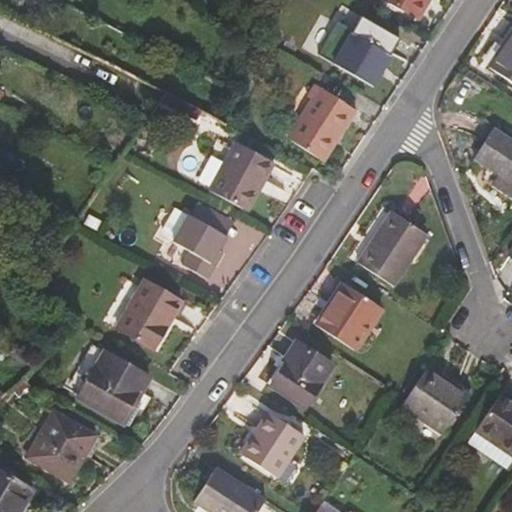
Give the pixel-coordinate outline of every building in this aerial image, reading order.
[(428,0),(382,0),(417,20),(428,0)] [(401,39),(361,16),(333,64),(373,87),(401,39)] [(511,32),(489,68),(511,83),(511,32)] [(272,34),(269,40),(277,44),(281,38),(272,34)] [(267,43),(263,52),(269,56),(274,46),(277,44),(269,40),(267,43)] [(323,162),(357,111),(315,84),(307,97),(312,100),(287,138),(323,162)] [(200,108),(166,91),(160,100),(194,118),(200,108)] [(511,185),(511,139),(494,128),(472,160),(497,176),(511,185)] [(248,211),(274,163),(235,142),(209,190),(248,211)] [(511,185),(497,176),(490,185),(511,199),(511,185)] [(188,216),(175,208),(162,231),(164,237),(173,243),(173,242),(188,216)] [(393,286),(427,235),(391,211),(357,262),(393,286)] [(89,215),(84,224),(97,231),(102,222),(89,215)] [(218,251),(226,237),(189,215),(188,216),(173,242),(190,252),(182,265),(208,280),(216,267),(211,264),(218,251)] [(216,267),(223,254),(218,251),(211,264),(216,267)] [(154,350),(182,302),(144,280),(116,328),(154,350)] [(355,351),(382,309),(343,283),(316,324),(355,351)] [(333,365),(296,341),(282,362),(285,363),(271,385),(305,408),(333,365)] [(150,377),(92,344),(83,359),(96,366),(79,398),(117,419),(135,389),(141,393),(150,377)] [(469,396),(426,368),(402,405),(443,433),(469,396)] [(117,419),(124,423),(141,393),(135,389),(117,419)] [(511,456),(511,398),(501,392),(475,431),(511,456)] [(83,459),(96,436),(53,410),(27,458),(66,480),(79,456),(83,459)] [(305,436),(268,412),(241,454),(277,478),(305,436)] [(475,431),(469,440),(508,468),(511,462),(511,456),(475,431)] [(70,482),(83,459),(79,456),(66,480),(70,482)] [(257,511),(265,500),(216,467),(193,502),(208,511),(257,511)] [(0,511),(19,511),(32,490),(0,471),(0,511)] [(352,511),(351,511),(349,511),(341,511),(324,500),(319,507),(325,511),(352,511)]
